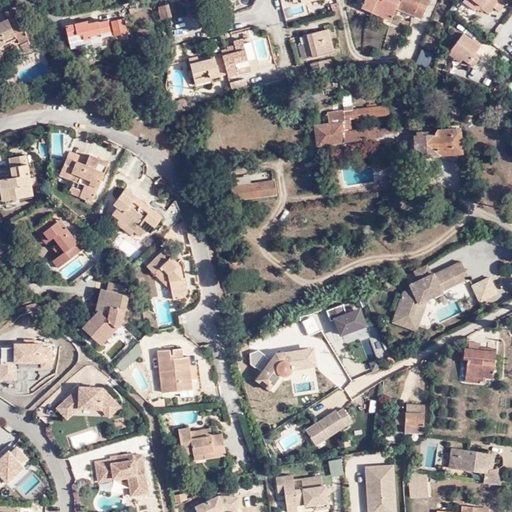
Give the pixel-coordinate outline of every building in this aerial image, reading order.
[(175,0),(169,0),(168,1),(167,13),(166,14),(179,11),(175,0)] [(376,7),(395,15),(398,7),(423,17),(429,0),(367,0),(364,7),(374,11),(376,7)] [(475,0),(465,0),(476,8),(480,3),(475,0)] [(494,7),(499,0),(475,0),(480,3),(476,8),(480,11),(482,8),(489,13),(494,7)] [(506,2),(503,0),(499,0),(494,7),(499,11),(506,2)] [(304,2),(290,5),(292,17),(306,14),(304,2)] [(393,19),(395,15),(376,7),(374,11),(393,19)] [(11,20),(9,16),(0,20),(0,44),(18,36),(28,51),(35,47),(22,20),(17,17),(11,20)] [(129,29),(126,16),(113,19),(117,33),(129,29)] [(104,34),(107,33),(112,31),(109,18),(100,20),(99,18),(89,20),(89,18),(66,24),(70,40),(92,34),(91,32),(102,29),(104,34)] [(307,33),(307,35),(309,42),(312,57),(336,51),(331,27),(307,33)] [(110,43),(107,33),(104,34),(102,29),(91,32),(92,34),(94,40),(105,38),(106,44),(110,43)] [(464,32),(452,48),(464,57),(474,65),(479,57),(475,53),(481,45),(464,32)] [(94,40),(92,34),(70,40),(72,46),(94,40)] [(237,44),(223,47),(224,51),(229,71),(230,74),(240,72),(238,67),(253,63),(245,35),(235,38),(237,44)] [(464,57),(452,48),(449,52),(461,61),(464,57)] [(229,71),(224,51),(215,53),(216,55),(201,59),(199,53),(190,56),(197,82),(212,78),(212,76),(229,71)] [(314,63),(317,72),(331,68),(329,59),(314,63)] [(231,81),(234,90),(248,85),(246,77),(231,81)] [(178,99),(176,100),(180,109),(192,105),(189,95),(178,99)] [(314,125),(317,147),(360,140),(360,139),(359,136),(364,136),(365,139),(398,135),(397,126),(378,128),(378,127),(352,130),(351,119),(389,114),(388,105),(353,109),(353,105),(343,106),(344,110),(328,113),(329,123),(314,125)] [(438,154),(461,153),(461,132),(456,128),(437,129),(436,133),(429,133),(429,131),(422,131),(421,128),(413,129),(415,157),(437,156),(438,154)] [(34,192),(29,150),(12,151),(14,173),(1,175),(3,195),(34,192)] [(88,164),(90,158),(72,151),(69,157),(88,164)] [(92,154),(90,158),(88,164),(69,157),(63,174),(88,184),(86,189),(84,196),(83,196),(95,201),(110,162),(92,154)] [(135,154),(122,170),(137,181),(150,165),(135,154)] [(405,177),(404,166),(398,166),(397,155),(393,155),(394,165),(391,165),(392,176),(397,175),(397,178),(405,177)] [(274,192),(273,179),(230,184),(232,198),(274,192)] [(72,192),(84,196),(86,189),(74,185),(72,192)] [(165,216),(163,214),(156,209),(153,214),(131,198),(134,194),(126,187),(114,203),(118,206),(113,213),(121,218),(137,230),(144,235),(149,228),(153,231),(162,219),(165,216)] [(153,214),(156,209),(134,194),(131,198),(153,214)] [(172,226),(183,215),(178,204),(175,197),(163,214),(165,216),(162,219),(171,227),(172,226)] [(82,248),(65,226),(62,228),(56,221),(54,223),(48,216),(34,227),(40,235),(44,232),(49,239),(54,235),(58,241),(57,242),(63,250),(59,253),(53,259),(59,267),(82,248)] [(62,228),(65,226),(59,218),(56,221),(62,228)] [(134,234),(137,230),(121,218),(118,223),(134,234)] [(171,227),(159,239),(166,246),(179,233),(172,226),(171,227)] [(44,232),(40,235),(45,241),(49,239),(44,232)] [(53,246),(59,253),(63,250),(57,242),(53,246)] [(149,264),(156,271),(162,264),(169,270),(172,284),(175,298),(186,294),(188,291),(185,276),(183,276),(181,263),(172,254),(169,258),(161,251),(149,264)] [(162,264),(156,271),(172,284),(169,270),(162,264)] [(426,267),(414,273),(418,282),(410,287),(411,290),(404,294),(393,324),(416,333),(427,302),(442,295),(441,294),(470,280),(461,264),(434,277),(433,275),(432,277),(426,267)] [(472,289),(480,304),(497,295),(490,280),(472,289)] [(124,296),(126,287),(109,283),(107,289),(105,288),(102,303),(104,306),(100,310),(97,309),(81,327),(99,343),(122,318),(126,297),(124,296)] [(337,336),(366,325),(359,307),(345,312),(342,304),(327,310),(337,336)] [(302,320),(308,335),(319,330),(313,315),(302,320)] [(352,341),(349,333),(342,336),(345,343),(352,341)] [(138,340),(116,363),(122,369),(141,351),(138,340)] [(45,344),(0,344),(0,380),(17,380),(17,364),(41,364),(41,368),(54,368),(54,346),(45,346),(45,344)] [(180,387),(192,385),(187,353),(182,354),(181,345),(156,348),(159,368),(164,367),(165,374),(160,374),(162,389),(180,387)] [(466,374),(485,377),(493,378),(497,349),(488,348),(488,351),(466,347),(464,358),(468,359),(466,374)] [(311,353),(273,359),(254,386),(267,395),(278,379),(280,379),(283,378),(285,378),(286,377),(287,375),(314,371),(311,353)] [(484,382),(485,377),(466,374),(466,381),(484,382)] [(267,395),(254,386),(248,393),(261,403),(267,395)] [(81,388),(66,402),(78,414),(83,409),(105,409),(108,407),(115,415),(123,407),(106,388),(81,388)] [(165,396),(152,401),(158,407),(166,406),(166,404),(165,396)] [(66,402),(59,409),(71,421),(78,414),(66,402)] [(340,409),(339,407),(322,419),(309,427),(319,443),(356,419),(346,405),(340,409)] [(407,411),(406,423),(406,431),(423,432),(424,405),(408,405),(407,411)] [(115,415),(108,407),(105,409),(106,410),(112,417),(115,415)] [(397,423),(406,423),(407,411),(398,411),(397,423)] [(202,432),(212,431),(211,424),(200,426),(202,432)] [(205,450),(205,454),(225,452),(222,429),(212,431),(202,432),(200,426),(191,427),(190,425),(179,426),(183,451),(194,449),(194,451),(205,450)] [(361,434),(360,427),(352,429),(354,436),(361,434)] [(0,451),(0,487),(1,489),(8,483),(10,485),(34,462),(17,445),(4,456),(0,451)] [(485,472),(485,482),(499,484),(500,474),(499,474),(495,473),(494,468),(490,468),(491,452),(452,447),(451,459),(455,465),(456,469),(485,472)] [(135,496),(152,493),(145,455),(136,457),(135,454),(115,458),(115,460),(99,463),(103,483),(132,478),(135,496)] [(330,478),(344,475),(340,458),(327,461),(330,478)] [(399,511),(396,462),(369,464),(372,511),(399,511)] [(317,502),(332,499),(330,482),(326,482),(325,474),(305,477),(306,485),(298,487),(296,472),(279,475),(282,490),(288,489),(291,509),(301,507),(300,503),(308,502),(308,503),(317,502)] [(428,497),(427,472),(408,473),(410,498),(428,497)] [(241,494),(221,492),(197,504),(201,511),(200,511),(217,511),(228,507),(239,508),(241,494)] [(332,499),(317,502),(318,507),(333,505),(332,499)]
